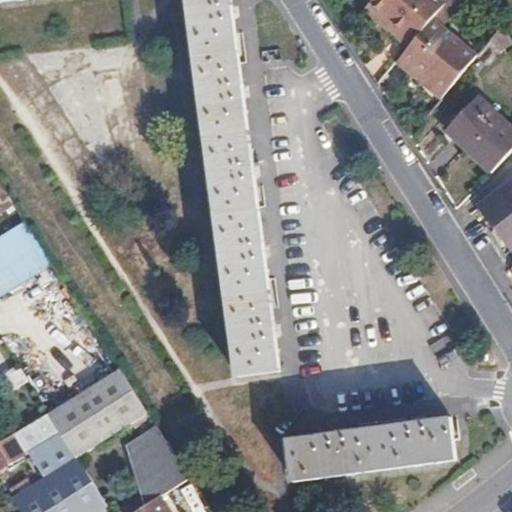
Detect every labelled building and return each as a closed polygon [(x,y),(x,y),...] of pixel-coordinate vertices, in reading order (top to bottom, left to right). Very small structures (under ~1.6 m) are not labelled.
[(188,0),(238,377),(279,371),(231,0),(188,0)] [(429,18),(442,2),(440,0),(370,0),(368,2),(380,14),(386,8),(413,38),(429,18)] [(386,8),(380,14),(408,44),(413,38),(386,8)] [(438,102),(470,63),(429,18),(413,38),(408,44),(403,50),(431,83),(425,88),(438,102)] [(403,50),(398,56),(425,88),(431,83),(403,50)] [(468,151),(492,173),(511,150),(511,129),(480,98),(451,130),(471,148),(468,151)] [(511,184),(477,211),(511,264),(511,184)] [(0,261),(34,241),(23,223),(0,236),(0,261)] [(47,313),(66,344),(87,331),(68,300),(47,313)] [(5,373),(16,390),(31,380),(20,363),(5,373)] [(48,415),(76,458),(146,413),(119,371),(48,415)] [(20,511),(100,511),(108,507),(76,458),(48,415),(17,434),(27,452),(43,478),(12,498),(20,511)] [(455,458),(449,418),(288,441),(293,481),(455,458)] [(170,511),(160,496),(167,492),(190,479),(155,426),(108,457),(141,507),(134,511),(170,511)] [(0,468),(27,452),(17,434),(10,439),(0,444),(0,468)] [(193,511),(206,511),(193,484),(183,489),(193,511)]
